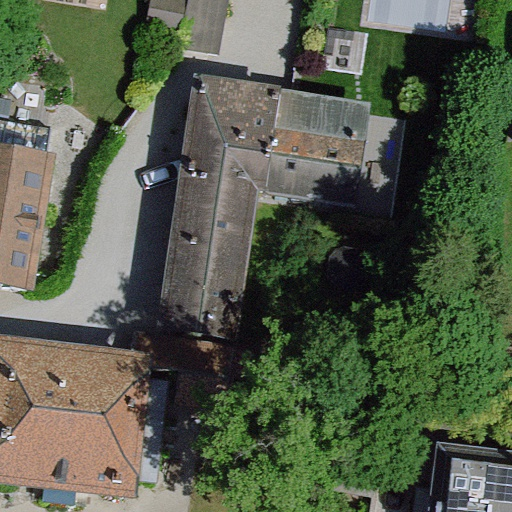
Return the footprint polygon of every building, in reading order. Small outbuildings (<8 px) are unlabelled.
[(180,34),(187,2),(174,0),(156,0),(151,28),(180,34)] [(228,0),(192,0),(181,50),(219,57),(228,0)] [(282,103),(205,91),(186,214),(252,224),(257,191),(268,193),(282,103)] [(0,101),(0,157),(44,164),(42,129),(9,124),(13,101),(0,99),(0,101)] [(282,103),(268,193),(351,205),(364,115),(282,103)] [(0,157),(0,288),(29,293),(51,165),(44,164),(0,157)] [(252,224),(186,214),(171,329),(234,339),(252,224)] [(133,367),(141,368),(184,375),(232,383),(237,354),(168,343),(137,338),(133,367)] [(133,367),(14,354),(0,473),(0,482),(126,497),(141,368),(133,367)] [(232,383),(184,375),(181,399),(227,406),(232,383)] [(384,435),(349,430),(339,491),(374,497),(384,435)] [(460,464),(511,469),(511,437),(462,432),(460,464)] [(511,511),(511,469),(460,464),(448,462),(441,511),(511,511)]
